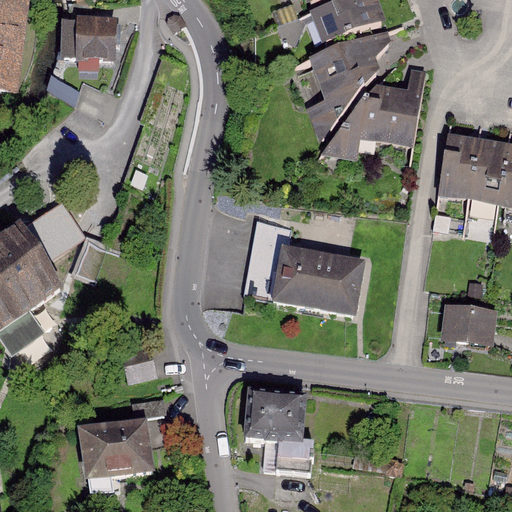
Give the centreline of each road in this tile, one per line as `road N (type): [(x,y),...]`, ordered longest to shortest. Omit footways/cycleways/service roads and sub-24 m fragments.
road 1 (residential): [(183,0),(204,26),(219,73),(186,299),(192,332),(214,360)]
road 2 (residential): [(401,379),(446,100)]
road 3 (residential): [(154,0),(152,38),(105,148),(31,178),(0,201)]
road 4 (residential): [(401,379),(214,360)]
road 5 (residential): [(214,360),(208,395),(228,511)]
road 6 (residential): [(446,100),(476,92),(500,66),(508,31),(481,0)]
